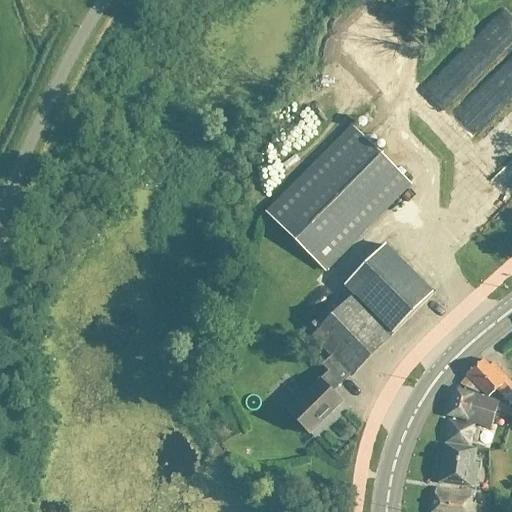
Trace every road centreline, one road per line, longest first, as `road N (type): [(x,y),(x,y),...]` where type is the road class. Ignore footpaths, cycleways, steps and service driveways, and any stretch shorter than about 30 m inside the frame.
road 1 (secondary): [(384,511),(402,435),(420,401),(511,310)]
road 2 (unclassified): [(0,207),(104,0)]
